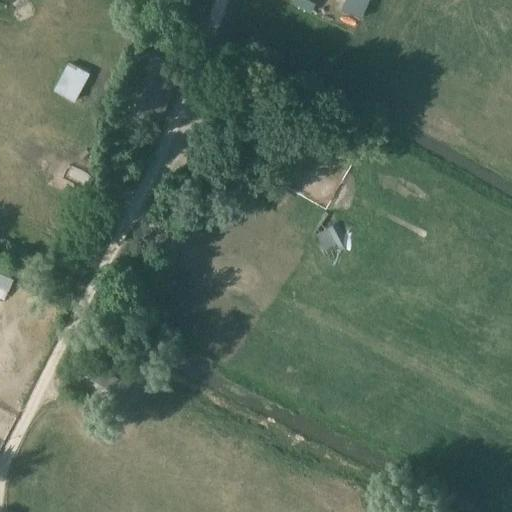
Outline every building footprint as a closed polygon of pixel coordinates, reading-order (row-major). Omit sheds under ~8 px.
[(344,0),(343,5),(363,13),(367,0),(344,0)] [(112,103),(156,123),(182,64),(139,45),(112,103)] [(86,71),(66,61),(52,91),(72,100),(86,71)] [(273,142),(231,118),(214,147),(256,172),(273,142)] [(88,360),(74,385),(115,409),(129,384),(88,360)]
